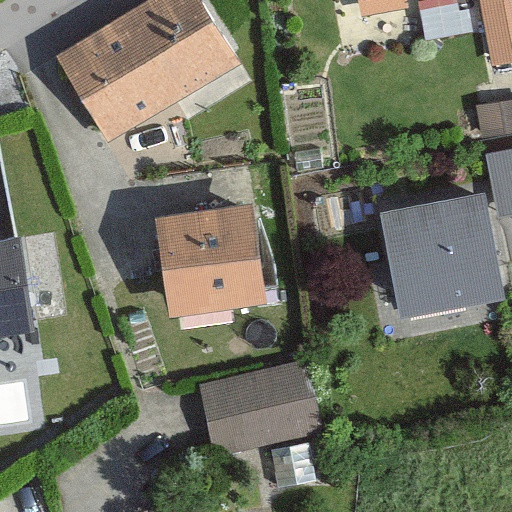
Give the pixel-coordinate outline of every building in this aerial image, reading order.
[(232,65),(193,0),(150,0),(54,56),(103,140),(232,65)] [(404,11),(402,0),(351,0),(355,19),(404,11)] [(511,0),(476,0),(486,58),(511,54),(511,0)] [(511,104),(475,108),(477,132),(511,128),(511,104)] [(511,151),(483,157),(493,219),(511,215),(511,151)] [(496,299),(476,194),(373,213),(393,319),(496,299)] [(261,301),(248,202),(150,215),(163,314),(261,301)] [(0,336),(26,333),(16,240),(0,241),(0,336)] [(316,433),(300,360),(193,384),(210,457),(316,433)]
